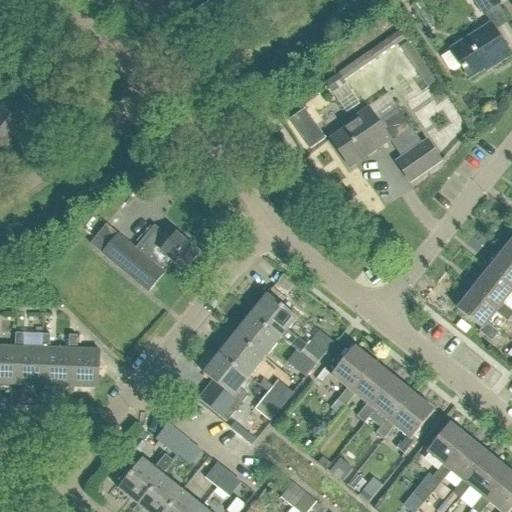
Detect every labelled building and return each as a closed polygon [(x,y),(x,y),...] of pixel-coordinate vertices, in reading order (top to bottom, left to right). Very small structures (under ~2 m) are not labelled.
[(149,0),(164,12),(173,0),(136,0),(137,0),(149,0)] [(241,1),(240,0),(212,0),(209,2),(218,16),(241,1)] [(424,7),(419,0),(410,6),(415,14),(424,7)] [(472,0),(483,16),(485,14),(499,6),(501,4),(498,0),(472,0)] [(511,56),(496,31),(491,24),(490,24),(451,50),(452,51),(441,58),(449,71),(453,72),(461,67),(470,79),(491,66),(493,68),(511,56)] [(325,83),(333,94),(346,113),(359,104),(346,85),(344,82),(405,40),(400,32),(339,74),(325,83)] [(408,43),(400,48),(423,81),(416,85),(421,92),(427,88),(428,89),(436,83),(408,43)] [(17,89),(0,109),(0,145),(4,149),(39,107),(17,89)] [(423,145),(398,108),(389,95),(371,108),(344,126),(347,129),(330,140),(350,169),(390,141),(402,159),(397,162),(411,183),(441,162),(427,142),(423,145)] [(320,132),(304,143),(309,150),(325,139),(320,132)] [(101,254),(116,266),(147,293),(172,263),(185,274),(202,254),(177,233),(172,239),(156,225),(135,250),(117,234),(101,254)] [(490,270),(511,288),(511,255),(506,250),(490,270)] [(474,290),(498,310),(496,313),(508,322),(511,317),(511,311),(503,304),(511,293),(511,288),(490,270),(474,290)] [(487,323),(496,313),(498,310),(474,290),(457,309),(482,329),(479,332),(492,342),(500,333),(487,323)] [(282,338),(281,339),(300,354),(301,353),(316,365),(325,355),(309,343),(307,345),(288,330),(299,318),(269,294),(253,314),(282,338)] [(266,357),(281,339),(282,338),(253,314),(237,334),(266,357)] [(78,338),(78,333),(69,325),(69,336),(78,336),(78,338)] [(250,377),(266,357),(237,334),(221,353),(250,377)] [(16,348),(15,386),(42,387),(43,350),(42,350),(24,349),(24,335),(16,335),(16,348)] [(43,350),(42,387),(69,387),(70,350),(68,350),(51,350),(51,336),(43,336),(42,350),(43,350)] [(70,350),(69,387),(96,388),(97,351),(77,351),(78,338),(78,336),(69,336),(68,350),(70,350)] [(0,385),(15,386),(16,348),(0,347),(0,385)] [(345,408),(355,395),(351,392),(374,363),(355,347),(347,356),(332,376),(347,388),(337,401),(345,408)] [(205,373),(234,397),(245,405),(251,398),(240,389),(250,377),(221,353),(205,373)] [(305,378),(316,365),(301,353),(300,354),(291,366),(305,378)] [(351,392),(355,395),(367,405),(357,418),(365,424),(375,411),(371,408),(394,379),(374,363),(351,392)] [(371,408),(375,411),(387,420),(377,433),(385,439),(395,427),(391,424),(414,395),(394,379),(371,408)] [(269,392),(285,404),(293,394),(278,382),(269,392)] [(269,392),(255,410),(270,422),(285,404),(269,392)] [(391,424),(395,427),(407,436),(397,449),(405,455),(416,441),(412,439),(434,411),(414,395),(391,424)] [(427,453),(443,466),(433,478),(429,475),(414,494),(425,503),(440,484),(451,472),(447,469),(471,440),(450,424),(427,453)] [(156,440),(177,457),(189,442),(168,425),(156,440)] [(447,469),(451,472),(463,481),(453,494),(461,500),(471,488),(467,485),(490,456),(471,440),(447,469)] [(189,442),(177,457),(190,467),(202,452),(189,442)] [(139,504),(162,475),(172,462),(164,455),(154,468),(142,459),(119,488),(139,504)] [(461,500),(472,509),(475,511),(482,511),(489,504),(486,501),(510,472),(490,456),(467,485),(471,488),(461,500)] [(343,483),(353,471),(341,460),(331,472),(343,483)] [(217,464),(205,479),(217,489),(229,474),(217,464)] [(486,501),(489,504),(499,511),(509,511),(511,508),(511,473),(510,472),(486,501)] [(229,474),(217,489),(230,498),(241,483),(229,474)] [(148,511),(164,511),(182,491),(162,475),(139,504),(148,511)] [(369,503),(382,486),(377,481),(373,478),(359,495),(369,503)] [(90,494),(102,496),(104,486),(92,483),(90,494)] [(293,484),(281,499),(293,508),(305,493),(293,484)] [(196,511),(201,506),(182,491),(164,511),(196,511)] [(305,493),(293,508),(297,511),(309,511),(317,503),(305,493)] [(236,499),(227,511),(240,511),(245,506),(236,499)]
